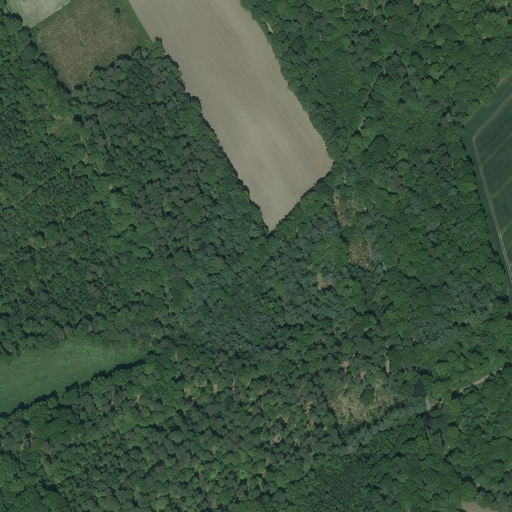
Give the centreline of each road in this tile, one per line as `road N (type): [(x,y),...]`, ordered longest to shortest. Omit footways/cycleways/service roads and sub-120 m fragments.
road 1 (unclassified): [(457,511),(348,161)]
road 2 (track): [(348,161),(248,0)]
road 3 (unclassified): [(345,157),(417,0)]
